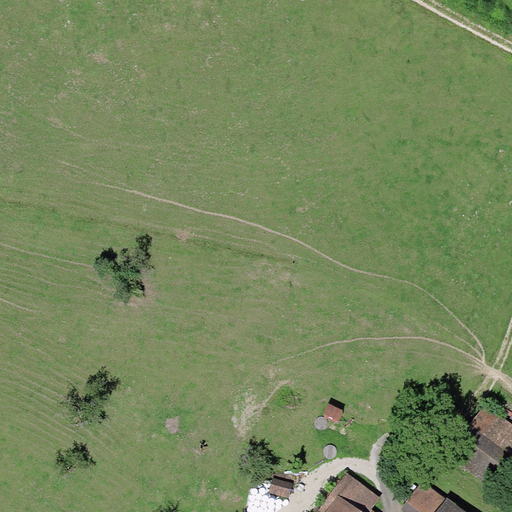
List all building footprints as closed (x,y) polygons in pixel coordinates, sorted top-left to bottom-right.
[(344,411),(330,402),(324,415),(338,423),(344,411)] [(511,423),(484,403),(470,423),(511,452),(511,423)] [(511,452),(470,423),(467,421),(445,455),(499,493),(511,473),(511,452)] [(339,494),(362,511),(368,511),(381,496),(348,470),(319,507),(325,511),(339,494)] [(263,474),(252,473),(250,485),(262,486),(263,474)] [(299,480),(275,474),(270,492),(294,499),(299,480)] [(408,511),(434,511),(446,496),(424,480),(403,508),(408,511)] [(362,511),(339,494),(325,511),(324,511),(362,511)] [(472,511),(448,494),(446,496),(434,511),(472,511)]
